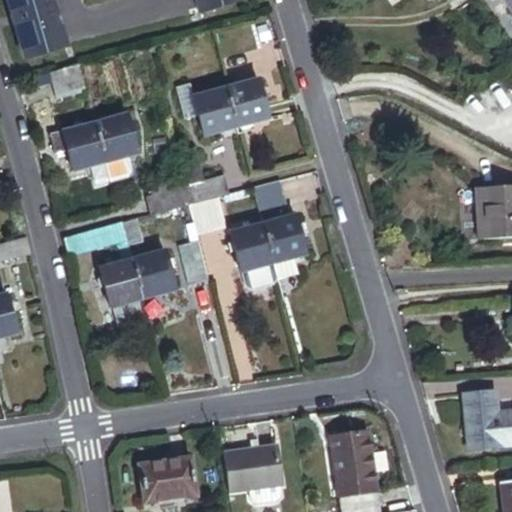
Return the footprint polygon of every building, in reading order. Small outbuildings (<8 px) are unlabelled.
[(9,0),(26,57),(67,46),(53,0),(9,0)] [(194,0),(198,11),(235,0),(194,0)] [(426,0),(406,0),(399,4),(406,15),(427,2),(426,0)] [(79,66),(82,75),(110,67),(108,59),(79,66)] [(56,97),(85,89),(82,75),(79,66),(50,74),(56,97)] [(236,127),(268,118),(257,79),(225,87),(236,127)] [(184,120),(198,116),(192,96),(190,86),(176,90),(179,99),(184,120)] [(203,136),(236,127),(225,87),(192,96),(198,116),(203,136)] [(137,154),(132,133),(129,123),(127,115),(94,124),(105,163),(127,157),(137,154)] [(132,133),(140,131),(137,121),(129,123),(132,133)] [(105,163),(94,124),(62,132),(67,153),(73,172),(105,163)] [(55,156),(67,153),(62,132),(50,136),(55,156)] [(184,187),(205,182),(196,148),(175,154),(181,178),(184,187)] [(132,173),(127,157),(105,163),(111,184),(129,179),(132,173)] [(215,198),(229,194),(224,177),(205,182),(184,187),(189,205),(215,198)] [(150,215),(189,205),(184,187),(181,178),(150,186),(153,197),(145,199),(150,215)] [(256,202),(285,195),(282,180),(252,188),(256,202)] [(471,245),(511,243),(511,225),(511,190),(455,193),(456,226),(462,226),(471,226),(471,245)] [(259,215),(288,207),(285,195),(256,202),(259,215)] [(197,236),(223,229),(215,198),(189,205),(197,236)] [(292,259),(305,255),(295,216),(262,225),(273,264),(292,259)] [(127,245),(140,242),(135,220),(122,223),(122,225),(125,234),(127,245)] [(98,241),(125,234),(122,225),(95,231),(98,241)] [(242,272),(273,264),(262,225),(230,234),(241,273),(242,272)] [(463,245),(471,245),(471,226),(462,226),(463,245)] [(69,256),(100,248),(98,241),(95,231),(65,238),(69,256)] [(0,246),(0,262),(30,254),(26,239),(0,246)] [(189,287),(208,282),(198,243),(179,247),(189,287)] [(142,300),(174,291),(164,251),(132,260),(142,300)] [(277,278),(296,273),(292,259),(273,264),(277,278)] [(137,301),(142,300),(132,260),(98,269),(109,309),(111,308),(137,301)] [(273,264),(242,272),(247,289),(252,292),(274,286),(277,280),(277,278),(273,264)] [(0,338),(17,334),(6,294),(0,295),(0,338)] [(137,301),(111,308),(115,323),(141,316),(137,301)] [(498,446),(497,444),(495,411),(493,390),(462,392),(466,448),(498,446)] [(511,410),(495,411),(497,444),(511,442),(511,410)] [(341,511),(380,511),(369,433),(331,439),(341,511)] [(279,486),(284,485),(279,445),(261,448),(259,438),(251,439),(253,449),(225,453),(230,493),(252,490),(279,486)] [(145,505),(197,498),(192,459),(139,466),(145,505)] [(511,511),(511,479),(503,480),(506,511),(511,511)] [(279,486),(252,490),(254,500),(259,504),(277,500),(281,496),(279,486)]
